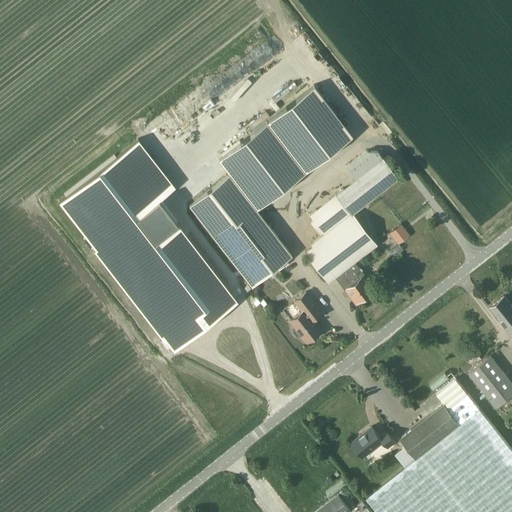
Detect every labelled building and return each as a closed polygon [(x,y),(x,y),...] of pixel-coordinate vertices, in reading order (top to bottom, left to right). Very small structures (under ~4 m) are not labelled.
[(230,175),(256,209),(305,171),(266,121),(218,158),(231,174),(230,175)] [(399,176),(383,155),(382,156),(377,150),(366,149),(346,164),(355,177),(335,192),(350,213),(399,176)] [(252,285),(292,254),(256,209),(230,175),(190,206),(252,285)] [(331,195),(307,214),(321,233),(346,213),(331,195)] [(374,244),(349,213),(300,252),(325,283),(334,276),(374,244)] [(409,234),(401,223),(390,232),(398,243),(409,234)] [(355,260),(334,276),(355,303),(375,288),(355,260)] [(294,328),(293,330),(297,335),(299,336),(301,334),(307,341),(321,330),(309,315),(319,308),(306,292),(294,300),(302,311),(290,320),(295,327),(294,328)] [(511,332),(511,302),(511,303),(504,295),(490,306),(511,332)] [(467,359),(472,365),(482,357),(477,351),(467,359)] [(469,371),(497,405),(511,393),(511,380),(491,354),(469,371)] [(511,511),(511,447),(468,392),(456,377),(437,392),(444,401),(400,436),(406,444),(395,453),(405,465),(366,497),(378,511),(511,511)] [(372,426),(352,441),(351,441),(363,456),(383,440),(388,447),(395,441),(387,430),(380,435),(372,426)] [(349,511),(352,510),(339,493),(315,511),(349,511)] [(373,511),(364,501),(353,509),(352,510),(349,511),(373,511)]
